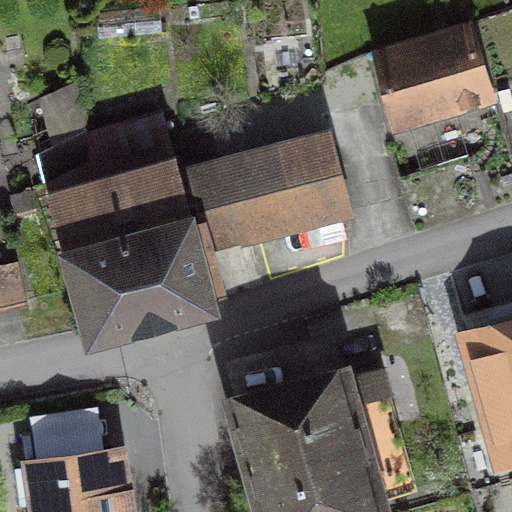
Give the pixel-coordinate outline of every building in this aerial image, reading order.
[(396,139),(483,110),(458,36),(371,66),(396,139)] [(87,128),(40,155),(43,183),(83,162),(87,128)] [(209,248),(351,213),(330,145),(181,191),(165,128),(107,146),(112,175),(55,193),(94,324),(217,291),(209,248)] [(511,325),(465,340),(503,459),(511,456),(511,325)] [(261,511),(364,511),(340,376),(241,394),(261,511)] [(31,436),(38,511),(122,511),(115,428),(31,436)]
